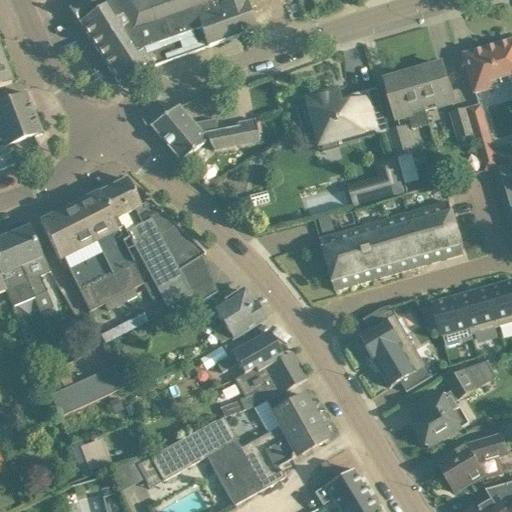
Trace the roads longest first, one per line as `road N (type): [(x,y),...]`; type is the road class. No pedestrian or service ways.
road 1 (unclassified): [(106,141),(150,98),(403,8)]
road 2 (unclassified): [(306,329),(182,199),(106,141)]
road 3 (residential): [(511,265),(485,265),(338,307),(306,329)]
road 4 (unclassified): [(414,511),(306,329)]
road 5 (unclassified): [(106,141),(78,111),(26,0)]
road 6 (residential): [(0,202),(85,164),(106,141)]
